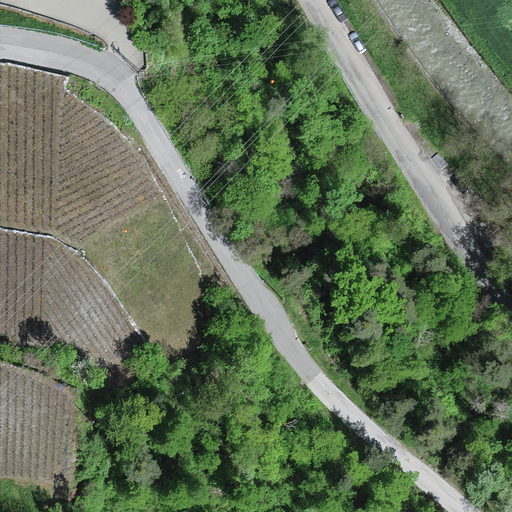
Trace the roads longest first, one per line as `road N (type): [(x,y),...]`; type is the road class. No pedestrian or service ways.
road 1 (unclassified): [(464,511),(290,351),(109,71),(0,43)]
road 2 (unclassified): [(313,0),(511,314)]
